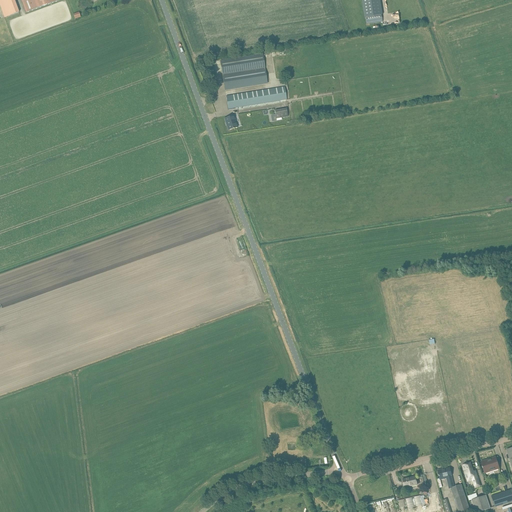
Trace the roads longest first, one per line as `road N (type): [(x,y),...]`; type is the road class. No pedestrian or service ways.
road 1 (unclassified): [(339,470),(162,0)]
road 2 (residential): [(511,438),(346,477)]
road 3 (tertiary): [(206,511),(244,484),(339,470)]
